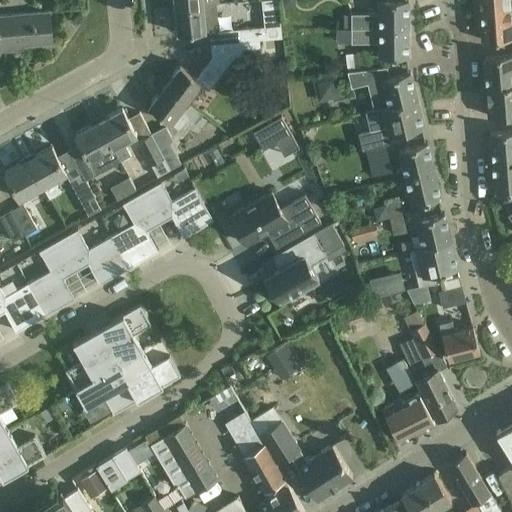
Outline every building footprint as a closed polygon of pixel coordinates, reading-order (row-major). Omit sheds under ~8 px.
[(218,22),(216,3),(175,7),(177,33),(210,30),(212,43),(260,39),(282,36),(278,0),(262,0),(265,28),(253,28),(252,19),(218,22)] [(285,0),(285,17),(300,17),(300,0),(285,0)] [(408,0),(377,0),(378,13),(350,13),(350,28),(409,27),(408,0)] [(480,0),(481,10),(510,8),(509,0),(480,0)] [(511,16),(511,17),(510,8),(481,10),(483,40),(511,37),(511,16)] [(50,11),(0,15),(0,46),(53,42),(50,11)] [(409,56),(409,27),(350,28),(350,42),(378,42),(378,56),(409,56)] [(261,55),(260,39),(212,43),(213,56),(197,76),(180,64),(164,84),(188,102),(203,83),(210,88),(236,54),(240,57),(261,55)] [(353,53),(345,54),(347,70),(367,68),(366,51),(353,53)] [(511,53),(495,55),(485,56),(487,86),(511,83),(511,53)] [(411,71),(408,72),(390,77),(387,65),(367,68),(347,70),(351,87),(369,83),(375,109),(417,99),(411,71)] [(344,94),(338,71),(316,77),(321,99),(344,94)] [(511,83),(487,86),(489,116),(511,113),(511,83)] [(200,112),(188,102),(164,84),(149,105),(180,129),(188,119),(193,122),(200,112)] [(340,115),(340,100),(314,99),(313,114),(340,115)] [(424,126),(417,99),(375,109),(367,111),(371,130),(360,133),(364,149),(365,149),(386,144),(391,143),(388,132),(395,131),(395,133),(424,126)] [(171,169),(171,168),(152,133),(140,112),(128,118),(123,108),(99,120),(121,160),(121,159),(131,154),(123,140),(136,133),(139,138),(138,139),(152,165),(154,164),(160,176),(171,169)] [(281,115),(254,131),(264,148),(277,141),(278,143),(285,155),(299,146),(281,115)] [(121,160),(99,120),(76,133),(81,143),(69,149),(81,171),(86,179),(121,160)] [(166,125),(152,133),(171,168),(181,162),(170,142),(174,140),(166,125)] [(511,130),(493,132),(491,132),(493,161),(511,159),(511,130)] [(428,142),(426,142),(398,149),(405,176),(434,169),(428,142)] [(392,171),(386,144),(365,149),(366,151),(342,157),(347,174),(370,168),(372,176),(392,171)] [(53,146),(29,159),(43,184),(42,185),(50,198),(61,191),(54,178),(66,171),(53,146)] [(317,148),(310,150),(316,164),(328,160),(326,151),(317,148)] [(43,184),(29,159),(5,172),(19,197),(42,185),(43,184)] [(511,190),(511,159),(493,161),(495,192),(511,190)] [(441,197),(434,169),(405,176),(412,204),(441,197)] [(95,196),(86,179),(81,171),(69,178),(82,203),(95,196)] [(184,236),(214,219),(196,187),(173,200),(162,181),(143,192),(160,223),(172,216),(184,236)] [(277,246),(321,221),(305,193),(281,207),(272,191),(230,215),(246,243),(268,231),(277,246)] [(130,266),(159,250),(148,230),(160,223),(143,192),(123,203),(134,222),(112,235),(130,266)] [(385,201),(389,217),(403,214),(399,197),(385,201)] [(511,198),(502,200),(510,212),(511,215),(511,198)] [(38,225),(29,208),(25,201),(11,208),(18,221),(24,232),(38,225)] [(11,208),(0,214),(14,238),(24,232),(18,221),(11,208)] [(445,212),(443,213),(416,219),(423,246),(451,240),(445,212)] [(407,231),(403,214),(389,217),(393,234),(407,231)] [(333,222),(314,232),(328,254),(331,260),(349,249),(333,222)] [(100,283),(130,266),(112,235),(89,248),(78,228),(59,239),(77,270),(89,263),(100,283)] [(281,270),(266,278),(271,287),(268,288),(276,301),(278,299),(280,302),(291,296),(292,299),(306,291),(305,288),(320,279),(311,264),(328,254),(314,232),(273,256),(281,270)] [(347,244),(350,254),(376,246),(373,236),(347,244)] [(46,314),(76,297),(65,277),(77,270),(59,239),(40,250),(51,270),(28,282),(46,314)] [(453,277),(451,269),(458,267),(451,240),(423,246),(410,250),(419,285),(435,281),(444,279),(453,277)] [(369,279),(371,289),(373,297),(405,288),(401,271),(369,279)] [(459,276),(453,277),(444,279),(447,289),(440,291),(444,306),(466,300),(459,276)] [(17,331),(46,314),(28,282),(6,295),(0,284),(0,313),(5,311),(17,331)] [(380,313),(373,297),(331,312),(340,335),(353,331),(351,323),(380,313)] [(135,334),(152,324),(141,304),(99,328),(108,346),(119,364),(144,350),(135,334)] [(430,354),(439,349),(424,322),(417,310),(404,316),(411,329),(425,356),(423,357),(426,364),(434,360),(430,354)] [(480,350),(473,324),(454,329),(452,319),(440,322),(449,358),(480,350)] [(119,364),(108,346),(99,328),(74,343),(84,360),(66,370),(76,388),(119,364)] [(181,375),(170,356),(153,366),(144,350),(119,364),(129,382),(139,399),(181,375)] [(286,354),(264,365),(278,391),(299,380),(286,354)] [(117,389),(129,382),(119,364),(76,388),(87,406),(104,396),(114,414),(127,406),(117,389)] [(438,420),(458,407),(438,368),(417,378),(438,420)] [(0,413),(17,403),(6,383),(0,386),(0,433),(9,429),(0,413)] [(230,384),(210,396),(218,411),(239,399),(230,384)] [(400,441),(436,422),(420,391),(403,399),(403,398),(384,407),(391,423),(400,441)] [(264,441),(259,434),(247,412),(228,423),(245,453),(264,441)] [(185,421),(180,414),(145,434),(177,487),(179,486),(180,488),(181,488),(185,496),(196,490),(197,490),(219,477),(186,421),(185,421)] [(259,434),(264,441),(277,463),(290,455),(298,466),(297,466),(317,497),(353,474),(333,443),(307,460),(300,448),(281,419),(259,434)] [(511,421),(496,431),(511,455),(511,464),(499,473),(504,482),(502,483),(511,499),(511,421)] [(47,454),(36,435),(18,445),(9,429),(0,433),(0,470),(4,478),(47,454)] [(143,438),(129,447),(139,463),(153,454),(143,438)] [(277,463),(264,441),(245,453),(266,490),(271,487),(274,493),(259,503),(264,511),(303,511),(305,511),(277,463)] [(141,470),(126,446),(113,455),(128,478),(141,470)] [(473,502),(478,499),(485,511),(504,511),(467,451),(448,463),(450,465),(473,502)] [(435,472),(402,494),(413,511),(433,511),(452,500),(445,489),(436,474),(435,472)] [(93,511),(78,488),(65,496),(74,511),(93,511)] [(165,511),(155,494),(141,503),(146,511),(165,511)] [(74,511),(65,496),(64,495),(36,511),(74,511)] [(248,511),(238,496),(212,511),(248,511)] [(406,511),(400,499),(379,511),(406,511)] [(485,511),(478,499),(473,502),(455,511),(485,511)] [(189,511),(184,501),(177,505),(180,511),(189,511)]
